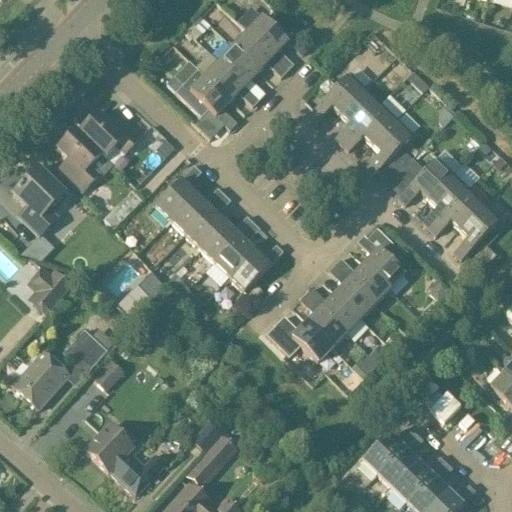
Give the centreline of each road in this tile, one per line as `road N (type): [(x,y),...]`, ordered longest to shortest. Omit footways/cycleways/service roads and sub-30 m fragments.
road 1 (residential): [(219,170),(71,28)]
road 2 (residential): [(283,104),(381,197)]
road 3 (residential): [(316,262),(219,170)]
road 4 (residential): [(417,397),(507,481)]
